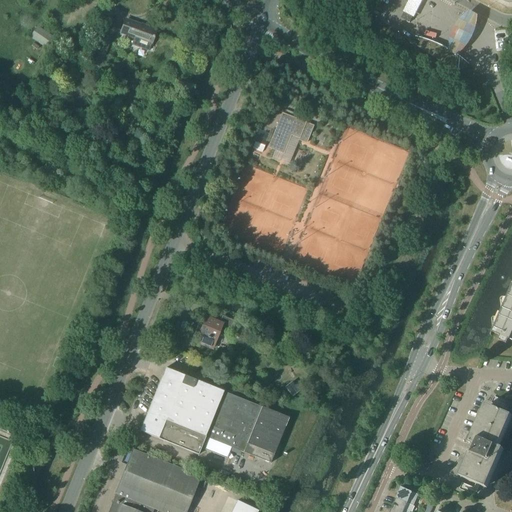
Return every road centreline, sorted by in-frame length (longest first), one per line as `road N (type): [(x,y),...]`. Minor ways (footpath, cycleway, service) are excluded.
road 1 (residential): [(66,511),(264,23)]
road 2 (secondary): [(494,177),(409,365)]
road 3 (secondary): [(423,368),(511,184)]
road 4 (unknown): [(106,412),(165,446),(264,475)]
road 5 (tertiary): [(405,102),(264,23)]
road 6 (unclassified): [(481,375),(438,472),(387,473)]
